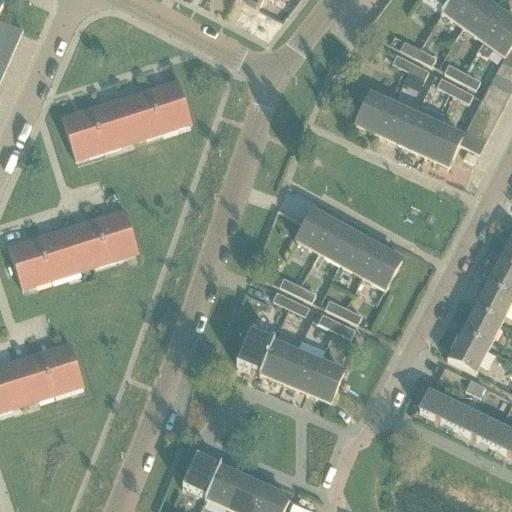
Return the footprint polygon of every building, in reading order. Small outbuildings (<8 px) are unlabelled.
[(235,0),(236,1),(258,12),(264,0),(235,0)] [(422,0),(421,2),(442,18),(454,0),(422,0)] [(454,0),(442,18),(462,32),(482,4),(476,0),(454,0)] [(462,32),(482,47),(503,19),(482,4),(462,32)] [(492,54),(503,62),(508,56),(511,50),(511,25),(503,19),(482,47),(476,55),(485,62),(492,54)] [(0,37),(18,45),(22,34),(0,24),(0,37)] [(0,50),(13,56),(18,45),(0,37),(0,50)] [(415,62),(419,54),(404,45),(399,54),(415,62)] [(0,63),(8,67),(13,56),(0,50),(0,63)] [(435,62),(419,54),(415,62),(431,71),(435,62)] [(503,62),(501,66),(511,71),(511,58),(508,56),(503,62)] [(407,76),(412,67),(396,59),(392,68),(407,76)] [(495,77),(511,85),(511,71),(501,66),(495,77)] [(428,75),(412,67),(407,76),(423,84),(428,75)] [(443,77),(459,86),(464,76),(448,68),(443,77)] [(480,85),(464,76),(459,86),(475,94),(480,85)] [(511,85),(495,77),(490,88),(510,98),(511,94),(511,85)] [(436,91),(452,99),(457,90),(441,82),(436,91)] [(148,94),(162,137),(191,128),(177,84),(148,94)] [(490,88),(484,99),(504,109),(510,98),(490,88)] [(457,90),(452,99),(468,108),(472,99),(457,90)] [(119,103),(133,146),(162,137),(148,94),(119,103)] [(378,141),(392,109),(369,99),(355,130),(378,141)] [(90,112),(104,156),(133,146),(119,103),(90,112)] [(481,104),(476,114),(496,125),(502,114),(481,104)] [(378,141),(401,151),(415,120),(392,109),(378,141)] [(104,156),(90,112),(61,122),(75,165),(104,156)] [(476,114),(470,125),(490,136),(496,125),(476,114)] [(401,151),(424,162),(439,130),(415,120),(401,151)] [(470,125),(464,136),(485,146),(490,136),(470,125)] [(448,172),(462,141),(439,130),(424,162),(448,172)] [(464,136),(459,147),(479,157),(485,146),(464,136)] [(95,223),(109,266),(138,257),(124,214),(95,223)] [(318,258),(334,228),(312,215),(295,246),(318,258)] [(66,233),(79,276),(109,266),(95,223),(66,233)] [(334,228),(318,258),(340,270),(357,240),(334,228)] [(37,242),(50,285),(79,276),(66,233),(37,242)] [(357,240),(340,270),(362,283),(379,253),(357,240)] [(497,266),(511,273),(511,242),(510,241),(497,266)] [(50,285),(37,242),(8,251),(21,294),(50,285)] [(379,253),(362,283),(384,295),(401,265),(379,253)] [(511,273),(497,266),(485,290),(511,304),(511,273)] [(295,299),(299,290),(283,282),(279,291),(295,299)] [(299,290),(295,299),(311,306),(315,298),(299,290)] [(511,304),(485,290),(472,314),(500,329),(511,304)] [(288,313),(292,304),(276,296),(272,305),(288,313)] [(292,304),(288,313),(304,321),(308,312),(292,304)] [(324,313),(341,321),(345,312),(329,304),(324,313)] [(361,320),(345,312),(341,321),(357,329),(361,320)] [(500,329),(472,314),(460,339),(487,353),(500,329)] [(317,327),(334,335),(338,326),(322,318),(317,327)] [(354,334),(338,326),(334,335),(350,343),(354,334)] [(259,379),(273,347),(249,337),(236,369),(259,379)] [(487,353),(460,339),(447,363),(475,377),(487,353)] [(40,356),(54,400),(83,390),(69,347),(40,356)] [(283,388),(296,357),(273,347),(259,379),(283,388)] [(11,366),(25,409),(54,400),(40,356),(11,366)] [(306,398),(320,366),(296,357),(283,388),(306,398)] [(0,369),(0,416),(25,409),(11,366),(0,369)] [(320,366),(306,398),(330,408),(343,376),(320,366)] [(477,387),(470,384),(464,395),(472,398),(477,387)] [(484,391),(477,387),(472,398),(479,402),(484,391)] [(464,414),(428,397),(419,415),(455,433),(464,414)] [(500,432),(464,414),(455,433),(491,451),(500,432)] [(511,437),(500,432),(491,451),(511,460),(511,437)] [(205,503),(219,472),(196,461),(182,493),(205,503)] [(224,511),(228,511),(242,482),(219,472),(205,503),(224,511)] [(256,511),(266,493),(242,482),(228,511),(256,511)] [(266,493),(256,511),(284,511),(289,503),(266,493)]
